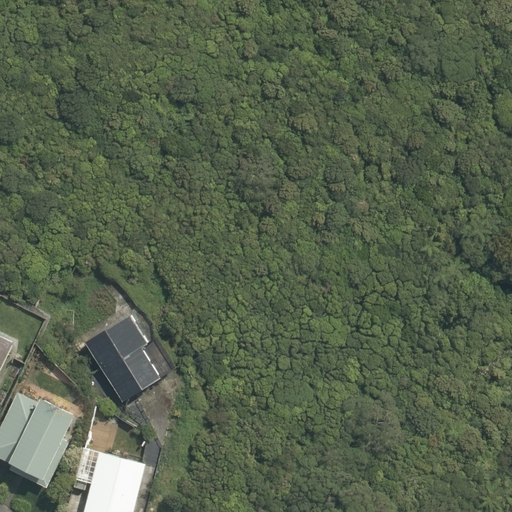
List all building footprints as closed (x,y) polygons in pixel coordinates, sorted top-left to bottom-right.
[(124,399),(182,363),(163,332),(156,336),(148,324),(141,329),(132,314),(88,341),(124,399)] [(0,377),(18,341),(0,331),(0,377)] [(18,392),(0,429),(0,456),(14,463),(11,471),(47,488),(71,439),(66,436),(78,412),(44,395),(40,402),(18,392)] [(133,511),(146,462),(101,451),(84,511),(133,511)] [(86,490),(88,480),(77,477),(75,488),(86,490)]
